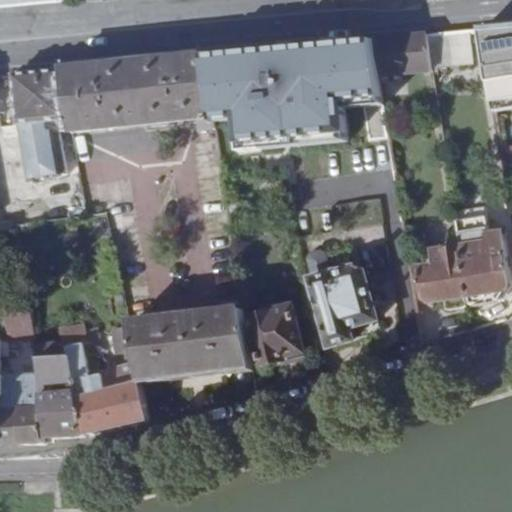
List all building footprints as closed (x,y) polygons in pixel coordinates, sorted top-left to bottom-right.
[(0,0),(0,12),(66,7),(65,0),(111,0),(112,3),(141,0),(0,0)] [(511,27),(480,31),(494,114),(511,110),(511,27)] [(453,65),(448,34),(429,36),(431,48),(434,68),(453,65)] [(412,50),(431,48),(429,36),(372,41),(378,75),(414,70),(412,50)] [(337,81),(354,78),(378,75),(372,41),(348,43),(350,55),(333,58),(337,81)] [(412,50),(414,70),(434,68),(431,48),(412,50)] [(273,88),(266,51),(245,53),(251,92),(273,88)] [(251,92),(245,53),(230,54),(216,55),(202,57),(210,100),(224,98),(236,95),(251,92)] [(61,70),(69,132),(198,120),(199,131),(215,130),(210,100),(202,57),(187,58),(167,60),(61,70)] [(61,70),(14,75),(18,119),(33,183),(62,176),(53,134),(69,132),(61,70)] [(153,135),(115,136),(115,143),(123,143),(123,151),(153,151),(153,135)] [(486,244),(487,249),(492,248),(494,262),(509,259),(506,243),(502,237),(489,238),(486,244)] [(463,253),(471,299),(511,292),(511,278),(509,259),(494,262),(492,248),(487,249),(463,253)] [(309,260),(315,279),(334,273),(327,254),(322,251),(311,254),(309,260)] [(427,307),(471,299),(463,253),(437,257),(439,271),(422,274),(427,307)] [(335,347),(384,331),(363,264),(334,273),(315,279),(314,280),(335,347)] [(511,294),(511,292),(471,299),(472,309),(505,303),(511,294)] [(244,306),(130,328),(130,329),(143,387),(255,366),(244,306)] [(308,357),(299,308),(256,317),(266,365),(308,357)] [(6,330),(30,328),(27,309),(4,311),(6,330)] [(68,358),(87,436),(151,422),(143,387),(130,329),(122,331),(124,339),(117,340),(123,369),(102,374),(102,376),(88,379),(83,348),(85,347),(82,330),(56,335),(57,345),(34,348),(36,360),(68,358)] [(3,377),(3,447),(24,447),(21,408),(44,407),(40,377),(8,377),(7,355),(8,343),(0,343),(0,365),(1,378),(3,377)] [(21,408),(24,447),(45,446),(47,445),(48,443),(48,442),(48,438),(87,436),(68,358),(36,360),(40,377),(44,407),(21,408)]
